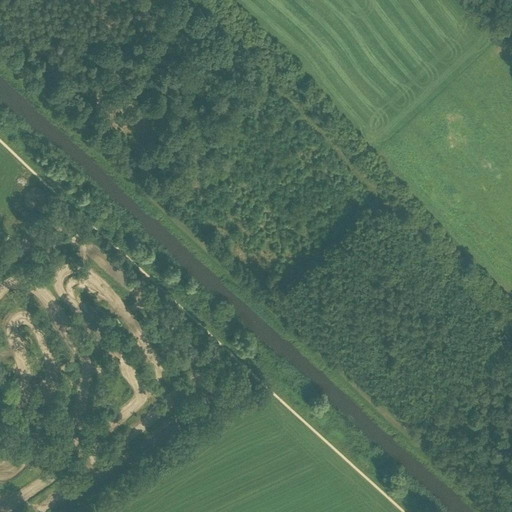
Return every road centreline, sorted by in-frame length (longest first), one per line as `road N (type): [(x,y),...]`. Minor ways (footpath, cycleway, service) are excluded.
road 1 (track): [(0,70),(481,511)]
road 2 (track): [(183,0),(495,342),(405,420)]
road 3 (track): [(174,189),(267,91)]
